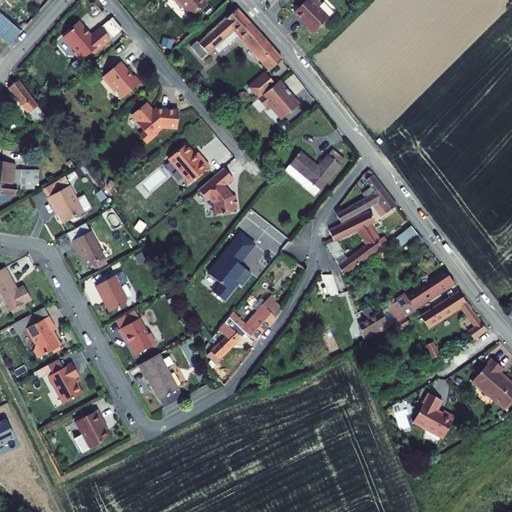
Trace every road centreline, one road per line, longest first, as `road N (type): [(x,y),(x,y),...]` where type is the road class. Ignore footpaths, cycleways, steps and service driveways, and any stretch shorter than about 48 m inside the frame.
road 1 (residential): [(0,240),(50,254),(147,430),(236,381),(305,283),(315,250)]
road 2 (track): [(0,363),(60,479),(147,430)]
road 3 (residential): [(371,156),(511,338)]
road 4 (residential): [(104,0),(246,163)]
road 5 (residential): [(249,8),(371,156)]
